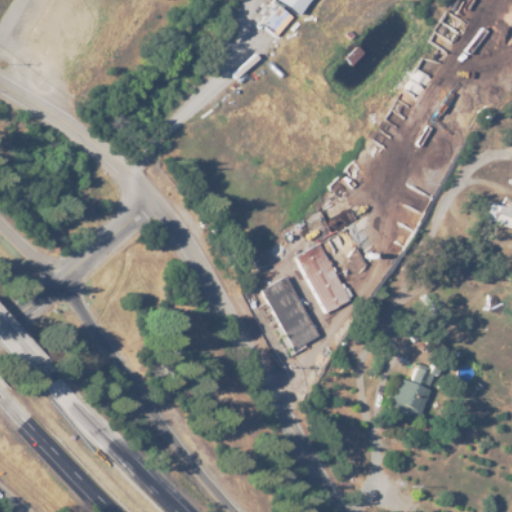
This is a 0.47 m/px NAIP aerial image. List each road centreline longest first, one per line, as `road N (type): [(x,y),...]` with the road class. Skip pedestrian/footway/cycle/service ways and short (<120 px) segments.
road 1 (tertiary): [(339,511),(203,265),(152,196),(127,169),(0,86)]
road 2 (motorway): [(236,511),(179,448),(64,286)]
road 3 (motorway): [(178,511),(44,372)]
road 4 (motorway): [(8,401),(118,511)]
road 5 (tertiary): [(152,196),(64,286)]
